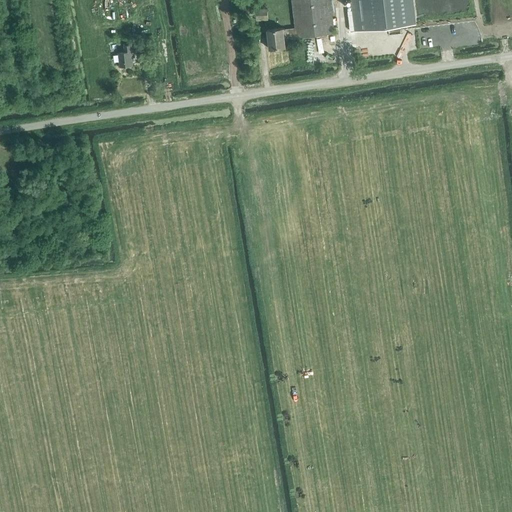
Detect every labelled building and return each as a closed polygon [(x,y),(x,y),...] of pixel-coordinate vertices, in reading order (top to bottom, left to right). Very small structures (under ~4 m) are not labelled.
[(330,0),(291,0),(295,27),(283,28),(283,27),(267,29),(269,48),(285,46),(284,37),(296,36),(296,37),(334,33),(330,0)] [(414,24),(411,0),(352,0),(356,31),(414,24)] [(256,19),(268,18),(267,8),(255,9),(256,19)] [(148,52),(146,40),(135,42),(136,54),(148,52)] [(131,51),(132,51),(131,44),(124,45),(125,51),(118,52),(120,65),(133,64),(131,51)]
